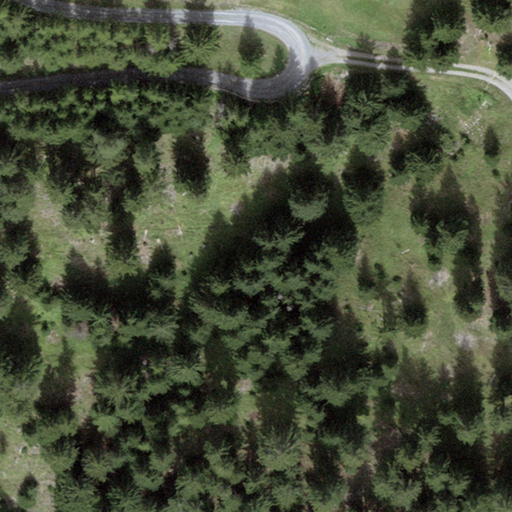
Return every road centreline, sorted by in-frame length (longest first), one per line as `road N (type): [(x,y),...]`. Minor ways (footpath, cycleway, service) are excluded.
road 1 (track): [(0,88),(91,71),(191,76),(263,90),(291,78),(302,57)]
road 2 (track): [(50,0),(111,14),(269,23),(293,36),(302,57)]
road 3 (track): [(302,57),(482,75),(511,92)]
